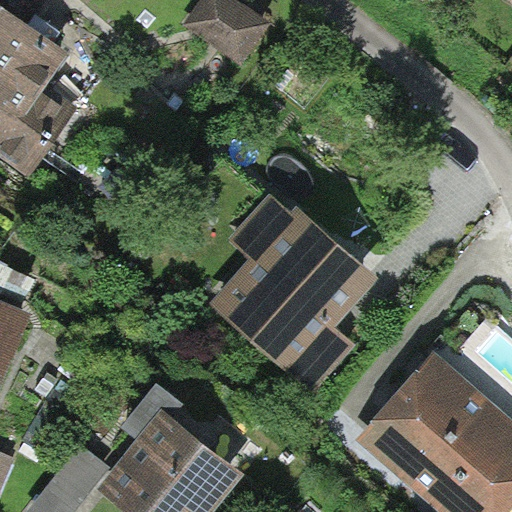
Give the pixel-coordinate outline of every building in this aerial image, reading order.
[(46,0),(0,0),(0,156),(31,178),(78,110),(48,89),(69,58),(27,29),(46,0)] [(232,0),(201,0),(183,24),(239,65),(268,26),(232,0)] [(293,217),(270,196),(228,242),(251,262),(212,306),(312,395),(355,348),(334,330),(377,282),(298,211),(293,217)] [(0,394),(32,318),(0,304),(0,394)] [(435,511),(508,511),(511,508),(511,422),(435,355),(357,443),(435,511)] [(113,472),(98,491),(124,511),(215,511),(245,477),(163,410),(113,472)] [(31,511),(81,511),(98,491),(113,472),(82,447),(31,511)] [(0,493),(14,461),(0,454),(0,493)]
